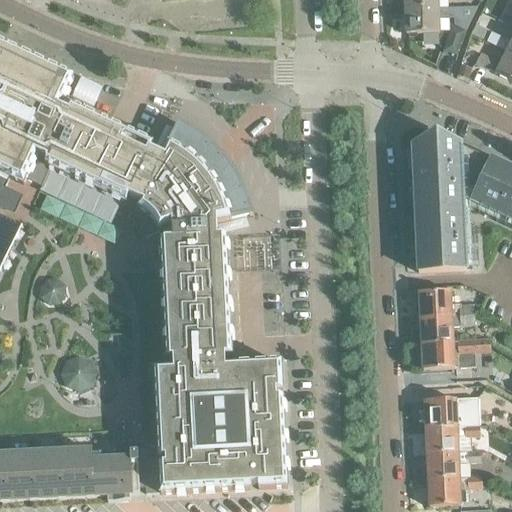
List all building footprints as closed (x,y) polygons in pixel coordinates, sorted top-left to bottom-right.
[(404,0),(405,12),(439,11),(438,0),(404,0)] [(439,11),(405,12),(406,37),(440,35),(439,21),(454,21),(454,28),(465,33),(478,10),(439,11)] [(472,37),(507,54),(511,56),(511,44),(511,45),(476,28),(472,37)] [(448,40),(444,52),(457,57),(461,45),(448,40)] [(0,46),(0,176),(9,181),(10,181),(24,187),(37,157),(48,162),(45,168),(50,170),(41,188),(113,222),(122,204),(126,206),(129,199),(141,204),(138,211),(144,214),(146,217),(132,234),(138,242),(159,233),(172,228),(173,242),(161,243),(161,251),(161,254),(163,278),(164,278),(164,288),(163,288),(167,362),(174,362),(174,370),(155,371),(155,377),(156,377),(157,387),(156,387),(157,406),(158,406),(158,416),(157,416),(158,436),(159,436),(160,445),(159,446),(159,459),(157,459),(151,459),(149,459),(148,450),(137,450),(138,454),(138,468),(139,489),(146,488),(146,496),(152,496),(161,495),(161,496),(177,496),(177,494),(186,494),(186,495),(206,494),(206,493),(216,492),(216,494),(235,493),(235,492),(245,491),(245,492),(251,492),(251,488),(259,487),(259,492),(288,490),(287,475),(286,475),(285,465),(287,465),(286,445),(284,446),(284,436),(285,436),(284,416),(283,416),(282,406),(284,406),(283,400),(277,401),(277,394),(283,394),(282,365),(266,366),(266,367),(256,368),(256,366),(226,368),(226,359),(232,359),(232,343),(230,343),(230,333),(231,333),(230,314),(229,314),(229,304),(230,304),(229,285),(228,285),(227,275),(228,275),(227,255),(226,256),(226,246),(227,246),(227,240),(216,240),(215,225),(254,217),(248,197),(239,179),(227,162),(213,147),(197,135),(178,125),(162,159),(150,153),(153,146),(90,117),(73,109),(69,116),(59,111),(73,80),(0,46)] [(511,56),(507,54),(501,66),(481,57),(476,66),(511,83),(511,56)] [(461,68),(458,77),(468,81),(471,71),(461,68)] [(463,189),(468,188),(478,193),(489,169),(477,164),(465,158),(461,147),(436,136),(413,150),(415,189),(420,189),(421,200),(415,200),(417,233),(422,232),(424,257),(418,258),(419,275),(467,273),(463,189)] [(511,170),(492,162),(489,169),(478,193),(472,206),(511,223),(511,219),(511,170)] [(0,263),(16,230),(0,222),(0,200),(5,190),(9,181),(0,176),(0,263)] [(420,295),(421,321),(475,318),(475,307),(461,307),(460,306),(452,306),(451,294),(420,295)] [(421,321),(422,347),(454,345),(453,331),(476,329),(475,318),(421,321)] [(459,343),(460,357),(492,355),(491,341),(459,343)] [(458,345),(454,345),(422,347),(424,373),(459,372),(458,345)] [(426,431),(458,430),(467,429),(480,429),(479,401),(425,404),(426,431)] [(481,440),(480,429),(467,429),(468,441),(481,440)] [(426,431),(428,457),(459,456),(458,430),(426,431)] [(91,453),(62,454),(65,501),(94,500),(92,463),(91,453)] [(62,454),(34,455),(36,503),(65,501),(62,454)] [(130,461),(92,463),(94,500),(132,498),(140,497),(139,489),(138,468),(138,454),(130,454),(130,461)] [(34,455),(5,457),(8,504),(36,503),(34,455)] [(428,457),(429,483),(460,482),(459,467),(482,466),(482,455),(459,456),(428,457)] [(460,482),(429,483),(430,510),(461,509),(461,493),(483,492),(483,481),(460,482)]
